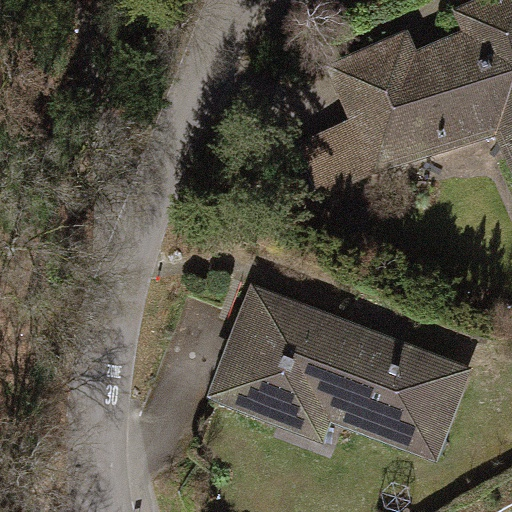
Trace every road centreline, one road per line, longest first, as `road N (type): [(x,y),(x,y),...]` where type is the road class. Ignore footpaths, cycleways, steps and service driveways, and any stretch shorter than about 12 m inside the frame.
road 1 (residential): [(104,511),(101,389),(142,230)]
road 2 (residential): [(142,230),(230,0)]
road 3 (residential): [(142,230),(77,0)]
